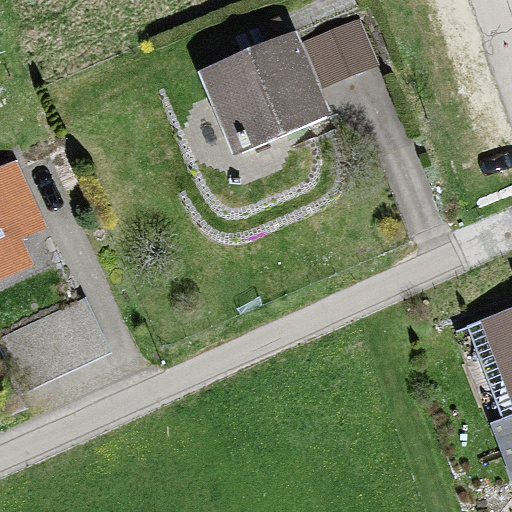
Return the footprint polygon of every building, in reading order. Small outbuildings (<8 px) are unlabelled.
[(259,29),(267,47),(201,74),(215,106),(220,104),(241,154),(325,119),(291,37),(286,39),(278,21),(259,29)] [(317,46),(334,92),(381,76),(365,29),(317,46)] [(6,241),(38,226),(23,193),(13,198),(2,175),(0,175),(0,269),(16,262),(6,241)] [(0,338),(0,347),(19,386),(103,347),(83,300),(0,338)] [(501,446),(503,453),(511,449),(511,310),(480,323),(511,406),(511,416),(492,424),(501,446)] [(511,449),(503,453),(511,475),(511,449)]
